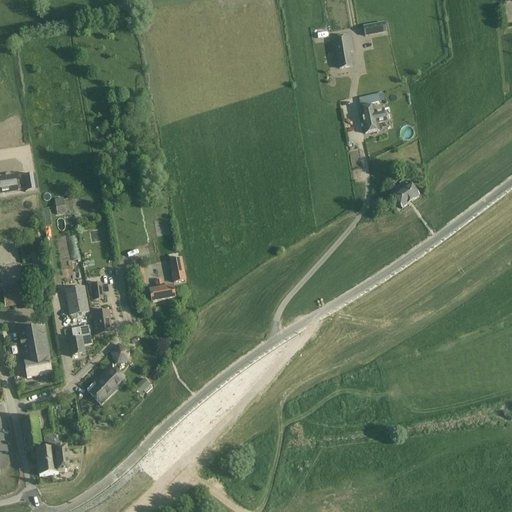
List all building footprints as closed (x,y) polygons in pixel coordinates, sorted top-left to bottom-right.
[(386,34),(384,23),(363,27),(364,38),(386,34)] [(353,52),(351,37),(334,39),(339,70),(352,67),(349,53),(353,52)] [(360,107),(378,103),(377,96),(359,99),(360,107)] [(373,107),(365,109),(366,116),(361,117),(365,135),(379,132),(377,124),(385,123),(383,112),(375,114),(373,107)] [(0,177),(0,194),(25,191),(25,193),(37,191),(35,176),(23,178),(24,183),(16,184),(14,175),(0,177)] [(403,180),(399,175),(388,182),(392,188),(403,180)] [(400,186),(395,190),(397,194),(393,197),(402,210),(420,197),(410,184),(407,186),(404,181),(400,184),(400,186)] [(54,200),(57,215),(66,214),(64,198),(54,200)] [(79,260),(77,236),(70,237),(72,260),(79,260)] [(174,283),(186,281),(181,259),(170,262),(174,283)] [(144,268),(135,270),(138,287),(147,286),(144,268)] [(155,283),(156,290),(149,291),(152,304),(175,300),(173,287),(164,289),(163,282),(155,283)] [(90,285),(93,302),(104,300),(101,284),(90,285)] [(62,290),(66,308),(86,304),(82,286),(62,290)] [(24,306),(22,287),(2,290),(5,309),(24,306)] [(109,312),(93,314),(96,336),(112,333),(109,312)] [(71,330),(73,340),(68,341),(72,358),(85,356),(83,347),(92,345),(89,327),(71,330)] [(49,360),(49,359),(43,328),(19,332),(27,380),(52,375),(49,360)] [(129,350),(118,345),(110,355),(117,365),(129,363),(129,351),(129,350)] [(101,406),(125,383),(112,368),(109,368),(94,383),(86,391),(101,406)] [(42,450),(37,420),(22,422),(26,452),(42,450)] [(69,471),(68,461),(67,449),(62,450),(62,443),(55,444),(54,438),(44,440),(45,452),(36,453),(39,477),(59,475),(58,475),(58,474),(69,472),(69,471)]
